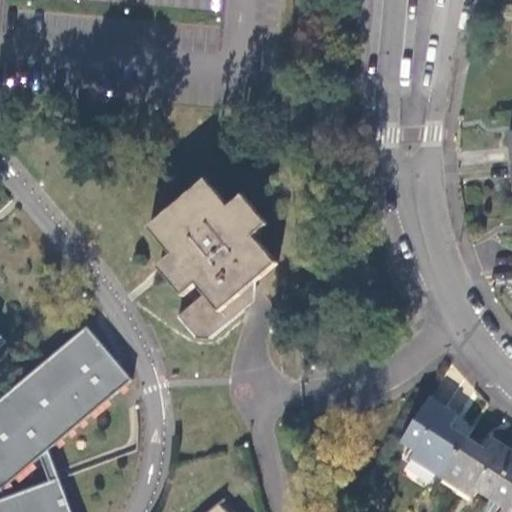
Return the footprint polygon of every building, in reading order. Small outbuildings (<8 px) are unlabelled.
[(248,287),(252,293),(281,271),(260,242),(273,231),(249,199),(235,210),(214,181),(153,226),(174,257),(162,266),(184,297),(198,287),(205,297),(180,315),(190,329),(222,332),(247,314),(235,297),(248,287)] [(87,323),(0,398),(0,511),(75,511),(50,447),(133,375),(87,323)] [(222,332),(190,329),(196,339),(211,341),(222,332)] [(436,392),(408,435),(419,442),(416,447),(448,468),(472,430),(456,420),(463,409),(436,392)] [(472,430),(448,468),(478,488),(482,482),(494,490),(511,463),(511,441),(494,430),(488,440),(472,430)] [(511,463),(494,490),(505,497),(501,503),(511,510),(511,463)]
